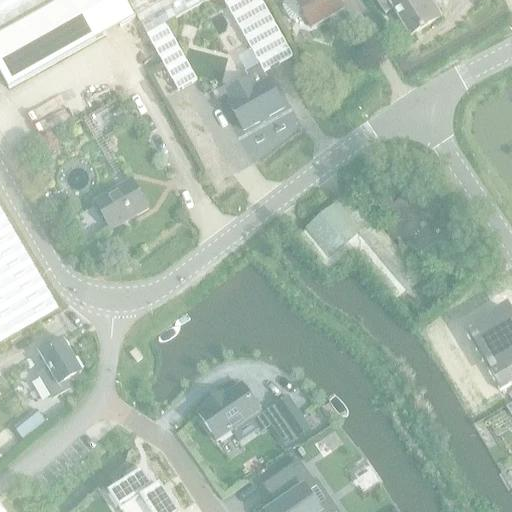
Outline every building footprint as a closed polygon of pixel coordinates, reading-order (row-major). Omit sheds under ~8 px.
[(0,0),(0,36),(64,0),(126,0),(147,36),(165,25),(210,0),(0,0)] [(135,20),(123,0),(64,0),(0,36),(0,75),(9,91),(135,20)] [(260,0),(221,0),(263,73),(293,56),(260,0)] [(289,0),(284,3),(283,8),(290,20),(295,21),(304,16),(311,29),(343,11),(336,0),(289,0)] [(374,0),(384,15),(392,10),(408,0),(374,0)] [(408,0),(392,10),(409,37),(441,17),(430,0),(408,0)] [(197,81),(165,25),(147,36),(178,92),(197,81)] [(231,101),(227,104),(243,131),(283,109),(263,73),(227,93),(231,101)] [(148,210),(131,181),(95,202),(111,230),(129,219),(130,220),(148,210)] [(428,271),(461,243),(443,221),(438,225),(424,208),(427,205),(415,192),(404,201),(394,189),(377,204),(399,230),(402,228),(415,244),(409,249),(428,271)] [(307,229),(305,231),(320,249),(313,254),(329,272),(355,251),(396,301),(407,292),(409,294),(423,282),(350,193),(334,206),(307,229)] [(0,345),(51,316),(56,313),(0,215),(0,345)] [(511,319),(506,311),(466,334),(500,392),(511,384),(511,319)] [(72,390),(67,382),(81,374),(62,341),(39,355),(48,371),(38,377),(52,402),(72,390)] [(201,414),(198,416),(217,442),(232,432),(234,435),(252,423),(262,417),(259,413),(260,412),(242,386),(229,395),(227,392),(223,395),(225,398),(216,404),(214,401),(199,411),(201,414)] [(288,399),(275,408),(297,440),(311,431),(288,399)] [(36,411),(14,429),(24,442),(47,424),(36,411)] [(299,463),(264,486),(278,506),(269,511),(337,511),(316,481),(313,483),(299,463)] [(122,484),(108,493),(109,494),(110,497),(108,498),(116,510),(118,509),(120,511),(121,511),(122,511),(124,510),(124,511),(177,511),(169,499),(165,493),(161,496),(155,488),(154,489),(142,471),(122,484)]
